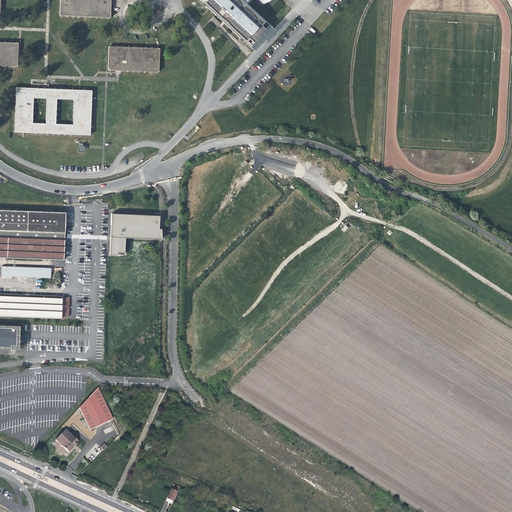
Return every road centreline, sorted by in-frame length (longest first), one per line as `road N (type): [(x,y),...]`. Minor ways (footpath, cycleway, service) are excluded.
road 1 (residential): [(0,166),(38,185),(89,188),(220,144),(295,141),(341,156),(511,249)]
road 2 (primary): [(131,511),(0,452)]
